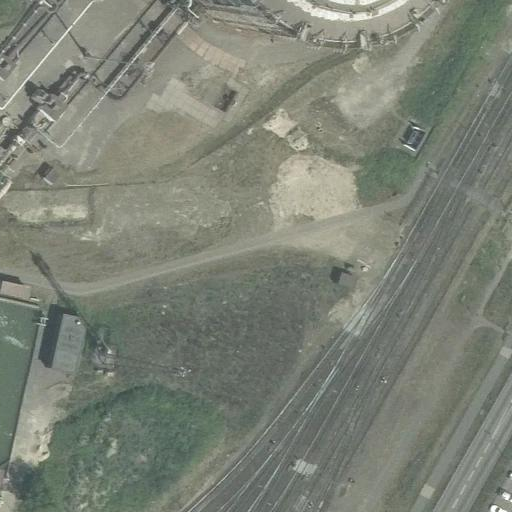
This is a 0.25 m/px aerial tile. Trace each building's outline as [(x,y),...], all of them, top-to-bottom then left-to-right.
[(185,0),(190,4),(199,11),(209,17),(219,22),(230,25),(241,28),(252,30),(264,30),(275,30),(286,28),(297,25),(308,22),(319,17),(328,11),(337,4),(341,0),(185,0)] [(0,76),(10,65),(0,56),(0,76)] [(39,89),(30,100),(37,106),(36,108),(43,113),(48,118),(54,112),(59,106),(49,98),(46,95),(39,89)] [(353,276),(337,271),(333,283),(349,288),(353,276)] [(0,293),(21,298),(22,296),(23,292),(24,287),(0,281),(0,293)] [(81,320),(57,314),(45,368),(69,373),(81,320)]
